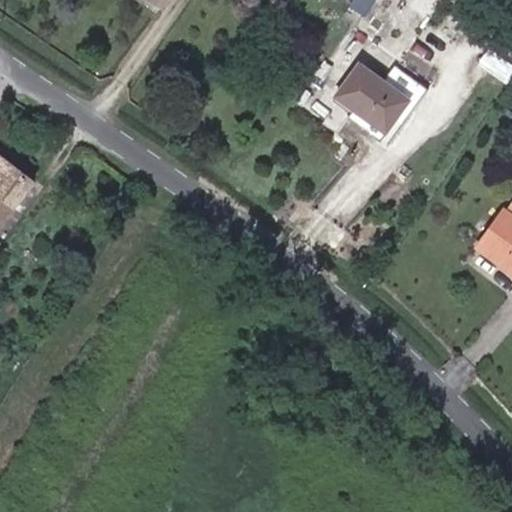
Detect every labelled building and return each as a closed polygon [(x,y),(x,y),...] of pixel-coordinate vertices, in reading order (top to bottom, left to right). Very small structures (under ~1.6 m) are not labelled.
[(355,0),(353,5),(370,13),(375,0),(355,0)] [(511,25),(511,20),(498,11),(480,37),(497,48),(511,25)] [(481,61),(510,79),(511,76),(511,60),(490,46),(481,61)] [(409,99),(358,64),(334,95),(385,132),(409,99)] [(0,223),(29,185),(0,163),(0,223)] [(511,214),(505,209),(476,248),(511,273),(511,214)] [(312,394),(282,367),(264,388),(294,415),(312,394)]
